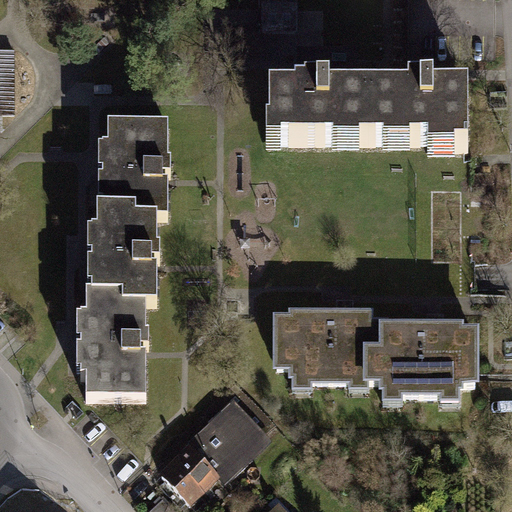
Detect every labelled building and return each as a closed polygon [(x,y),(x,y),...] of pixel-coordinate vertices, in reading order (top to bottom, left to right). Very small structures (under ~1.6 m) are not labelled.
[(303,46),(301,0),(264,0),(266,48),(303,46)] [(371,95),(371,148),(433,148),(433,156),(470,156),(470,95),(433,95),(434,88),(410,87),(410,95),(371,95)] [(270,95),(270,150),(371,148),(371,95),(330,95),(330,88),(296,88),(296,95),(270,95)] [(158,224),(169,223),(170,187),(164,187),(164,180),(172,180),(172,164),(169,164),(169,130),(109,129),(109,152),(104,152),(104,213),(136,213),(136,224),(158,224)] [(147,310),(158,310),(159,273),(153,273),(153,267),(161,267),(161,252),(158,252),(158,224),(136,224),(136,213),(104,213),(98,213),(98,237),(92,237),(92,299),(124,299),(124,310),(147,310)] [(88,404),(147,405),(148,359),(142,359),(142,353),(150,353),(150,337),(147,337),(147,310),(124,310),(124,299),(92,299),(88,299),(88,321),(82,321),(82,383),(88,383),(88,404)] [(370,330),(370,321),(353,321),(353,312),(339,312),(339,321),(294,321),(294,325),(277,325),(278,374),(292,374),(292,389),(385,389),(385,334),(385,330),(370,330)] [(429,334),(385,334),(385,389),(385,401),(460,401),(460,390),(476,390),(476,338),(461,338),(461,334),(444,334),(444,326),(430,326),(429,334)] [(236,410),(163,479),(191,508),(264,440),(236,410)]
